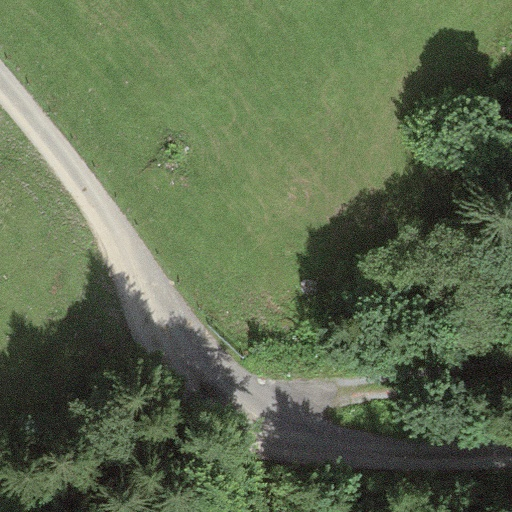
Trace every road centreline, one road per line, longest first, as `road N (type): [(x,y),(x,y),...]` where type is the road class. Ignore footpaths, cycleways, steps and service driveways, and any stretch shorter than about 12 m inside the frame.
road 1 (unclassified): [(511,463),(424,460),(280,404),(206,340),(0,79)]
road 2 (track): [(511,356),(280,404)]
